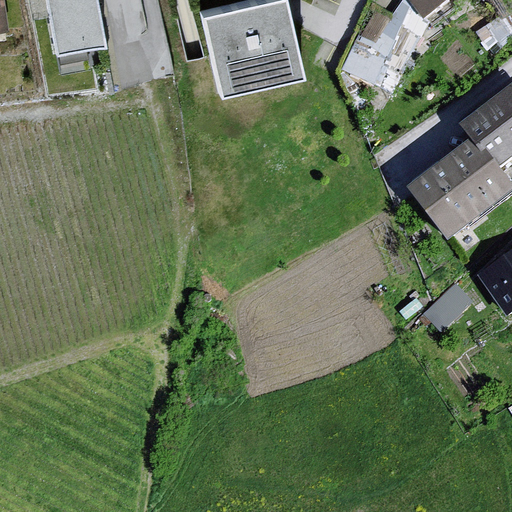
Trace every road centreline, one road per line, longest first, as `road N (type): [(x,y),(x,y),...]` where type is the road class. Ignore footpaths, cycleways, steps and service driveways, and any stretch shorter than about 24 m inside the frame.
road 1 (track): [(0,381),(143,331),(167,341),(137,511)]
road 2 (track): [(0,124),(157,104)]
